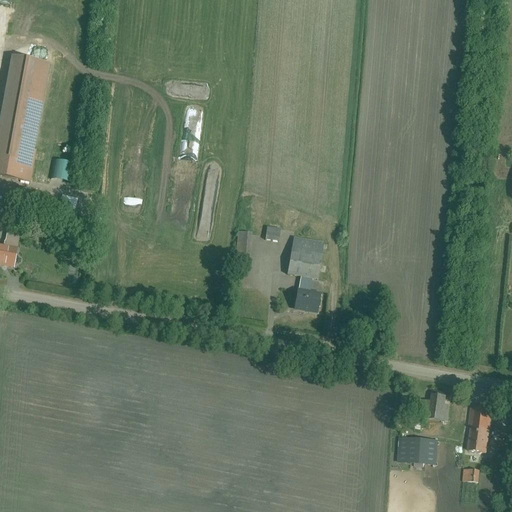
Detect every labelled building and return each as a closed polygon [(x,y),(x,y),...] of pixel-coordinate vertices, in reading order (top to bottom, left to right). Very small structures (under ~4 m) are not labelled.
[(22,226),(10,223),(4,249),(0,248),(0,269),(13,272),(17,252),(22,226)] [(267,229),(266,242),(280,244),(282,231),(267,229)] [(250,266),(252,236),(242,235),(239,266),(250,266)] [(310,297),(313,281),(319,282),(326,245),(296,240),(289,277),(302,279),(296,312),(318,315),(321,299),(310,297)] [(430,422),(448,423),(449,399),(432,398),(430,422)] [(472,407),(467,451),(488,453),(493,410),(472,407)] [(398,440),(397,464),(438,467),(439,442),(398,440)] [(464,470),(462,483),(478,486),(480,473),(464,470)]
